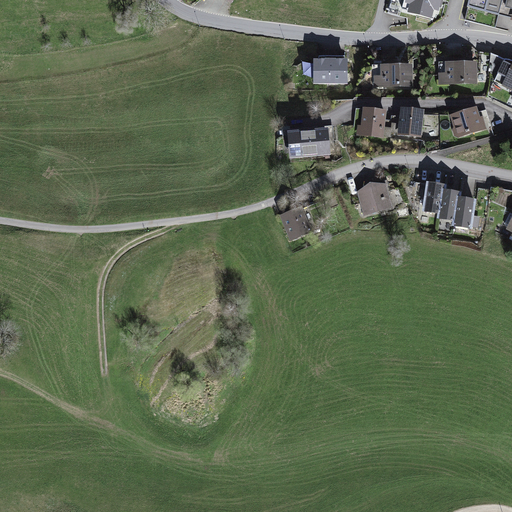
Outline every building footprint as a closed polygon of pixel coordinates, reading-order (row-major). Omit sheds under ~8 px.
[(408,0),(406,9),(432,16),(436,0),(408,0)] [(470,0),(469,8),(497,15),(500,0),(470,0)] [(348,60),(313,59),(312,86),(347,87),(348,60)] [(511,60),(511,61),(500,88),(511,92),(511,97),(511,100),(511,99),(511,60)] [(478,62),(439,62),(439,86),(478,86),(478,62)] [(414,65),(374,66),(374,90),(415,88),(414,65)] [(423,111),(400,108),(397,136),(420,139),(423,111)] [(478,108),(448,116),(454,139),(484,131),(478,108)] [(386,111),(361,109),(359,135),(384,138),(386,111)] [(330,129),(283,132),(285,158),(332,155),(330,129)] [(426,141),(438,141),(438,130),(427,130),(426,141)] [(443,186),(427,183),(423,213),(438,216),(437,220),(454,222),(453,227),(470,229),(475,199),(457,196),(457,192),(442,190),(443,186)] [(370,184),(358,192),(364,217),(392,210),(385,184),(370,184)] [(302,208),(280,216),(290,243),(312,235),(302,208)]
